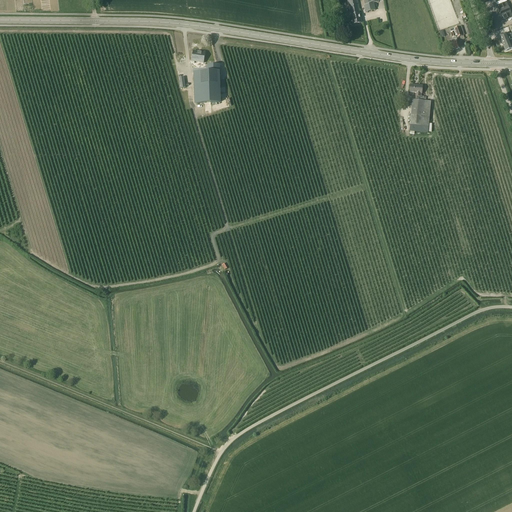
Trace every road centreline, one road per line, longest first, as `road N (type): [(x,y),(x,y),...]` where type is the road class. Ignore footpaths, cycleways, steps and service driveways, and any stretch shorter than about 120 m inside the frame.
road 1 (secondary): [(494,64),(186,24),(95,21)]
road 2 (unclassified): [(196,511),(216,461),(242,433),(478,313),(511,307)]
